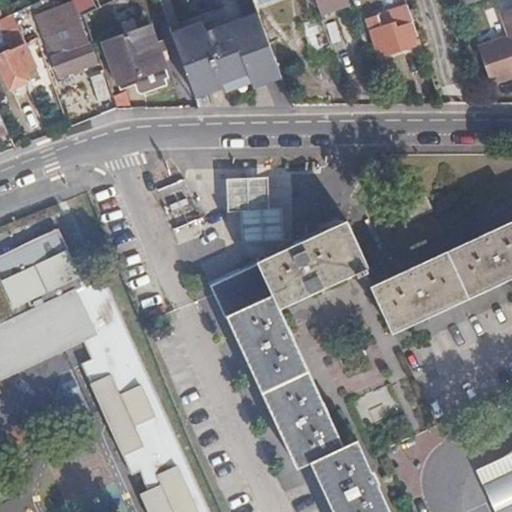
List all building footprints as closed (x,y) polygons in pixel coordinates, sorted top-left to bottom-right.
[(314,0),(317,10),(344,0),(314,0)] [(506,17),(500,0),(488,0),(467,6),(474,27),(506,17)] [(57,26),(78,16),(74,4),(53,12),(57,26)] [(379,55),(420,41),(418,34),(412,36),(403,11),(387,17),(388,25),(370,31),(379,55)] [(203,22),(173,33),(195,91),(222,80),(225,86),(226,90),(252,81),(279,70),(258,13),(207,32),(203,22)] [(96,61),(78,16),(57,26),(42,34),(60,76),(96,61)] [(314,60),(333,54),(320,16),(300,24),(314,60)] [(104,41),(118,80),(133,75),(137,83),(139,89),(143,92),(164,85),(164,80),(170,77),(150,25),(104,41)] [(511,35),(491,42),(503,78),(511,75),(511,35)] [(36,66),(24,42),(10,49),(0,53),(0,67),(11,89),(30,79),(27,70),(36,66)] [(279,70),(252,81),(254,86),(281,76),(279,70)] [(111,97),(103,73),(91,77),(100,101),(111,97)] [(133,75),(118,80),(121,88),(137,83),(133,75)] [(222,80),(195,91),(197,97),(225,86),(222,80)] [(422,194),(404,202),(413,221),(431,213),(422,194)] [(368,272),(347,226),(212,289),(227,323),(230,321),(298,474),(314,468),(333,511),(389,511),(360,447),(345,453),(281,312),(368,272)] [(511,228),(373,293),(394,339),(511,283),(511,228)] [(102,308),(85,284),(57,230),(0,257),(0,283),(17,317),(0,324),(0,373),(72,339),(79,337),(87,355),(81,357),(75,361),(125,468),(134,464),(144,481),(133,486),(145,511),(208,511),(113,303),(102,308)] [(102,277),(85,284),(102,308),(113,303),(102,277)] [(79,337),(72,339),(81,357),(87,355),(79,337)] [(511,511),(511,477),(492,487),(504,511),(511,511)] [(40,511),(35,501),(10,511),(40,511)]
